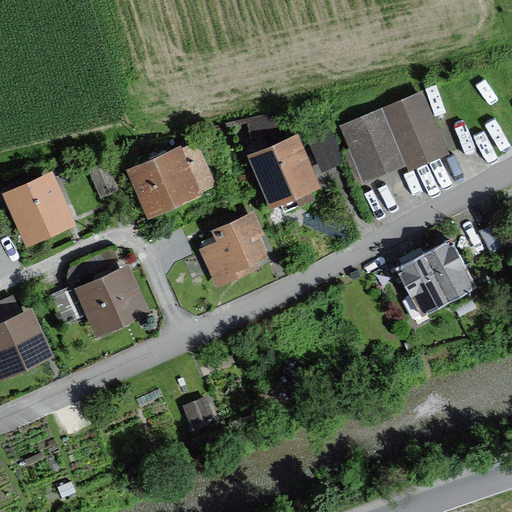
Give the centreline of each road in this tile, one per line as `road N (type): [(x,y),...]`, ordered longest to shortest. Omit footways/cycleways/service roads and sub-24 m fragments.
road 1 (residential): [(511,170),(184,338)]
road 2 (residential): [(184,338),(144,251),(125,238),(100,240),(0,285)]
road 3 (residential): [(184,338),(0,422)]
